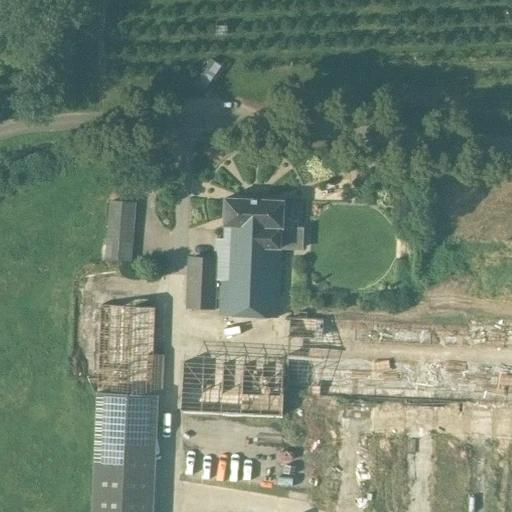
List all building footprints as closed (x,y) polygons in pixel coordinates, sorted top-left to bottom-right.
[(283,228),(284,201),(225,198),(224,225),(225,225),(225,238),(216,238),(215,259),(191,258),(188,321),(213,322),(215,282),(223,283),(222,315),(278,318),(282,228),(283,228)] [(132,262),(135,203),(108,202),(104,260),(132,262)] [(0,282),(0,408),(37,410),(42,284),(0,282)] [(81,313),(78,393),(97,394),(158,396),(161,317),(81,313)] [(282,398),(511,404),(511,323),(284,316),(283,353),(173,350),(172,413),(282,416),(282,398)] [(0,436),(0,511),(9,511),(12,437),(0,436)]
